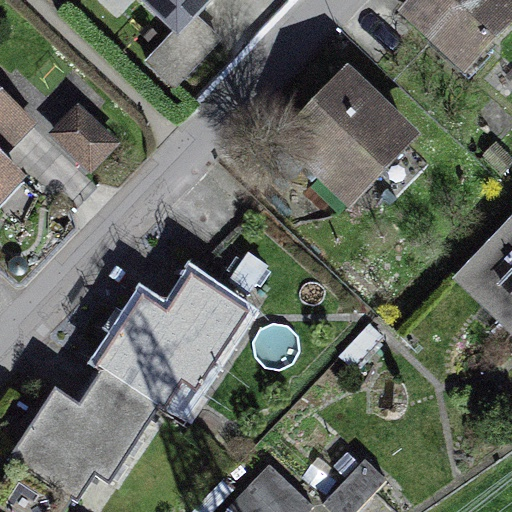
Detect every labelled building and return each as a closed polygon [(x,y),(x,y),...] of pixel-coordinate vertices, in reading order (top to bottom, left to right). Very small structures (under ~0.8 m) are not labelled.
[(139,0),(180,37),(214,0),(139,0)] [(511,0),(426,0),(409,19),(473,80),(511,38),(511,0)] [(283,139),(348,209),(423,139),(357,69),(283,139)] [(0,157),(5,162),(37,129),(0,92),(0,157)] [(85,109),(48,144),(87,184),(124,148),(85,109)] [(0,212),(28,183),(5,162),(0,157),(0,212)] [(511,231),(461,284),(511,331),(511,231)] [(0,511),(64,511),(68,507),(76,511),(100,511),(170,396),(196,412),(251,321),(191,284),(168,321),(141,305),(82,402),(55,386),(0,475),(0,511)] [(367,456),(322,501),(332,511),(360,511),(392,481),(367,456)] [(279,465),(233,511),(232,511),(305,511),(315,502),(279,465)]
